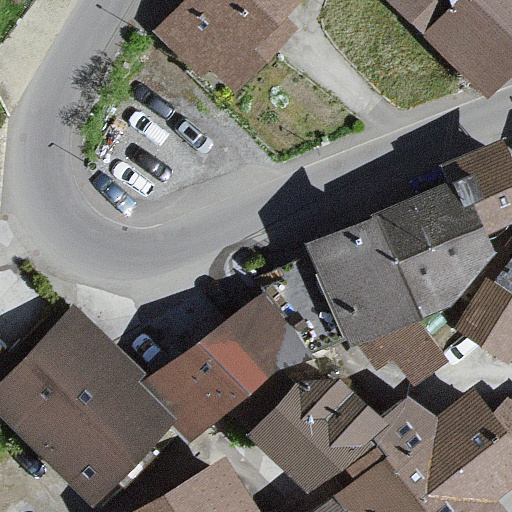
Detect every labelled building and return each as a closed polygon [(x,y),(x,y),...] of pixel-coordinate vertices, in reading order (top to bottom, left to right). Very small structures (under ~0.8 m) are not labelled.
[(190,0),(160,31),(204,74),(212,66),(236,90),(301,25),(288,12),(299,0),(190,0)] [(386,0),(409,21),(428,0),(386,0)] [(511,0),(456,0),(422,35),(482,94),(511,63),(511,0)] [(459,186),(389,215),(378,219),(310,248),(349,342),(359,338),(378,363),(394,351),(415,376),(440,357),(410,317),(418,313),(472,291),(468,281),(494,270),(479,233),(511,219),(511,168),(501,143),(450,165),(459,186)] [(511,270),(501,287),(511,294),(511,270)] [(458,324),(506,359),(511,350),(511,294),(501,287),(491,279),(458,324)] [(194,432),(237,396),(259,421),(317,372),(318,373),(322,370),(259,295),(201,344),(154,384),(194,432)] [(72,315),(0,389),(0,409),(93,499),(168,421),(128,384),(136,376),(101,342),(72,315)] [(0,327),(0,352),(12,338),(0,327)] [(253,426),(274,451),(324,510),(334,502),(348,489),(336,475),(374,442),(366,432),(367,432),(318,373),(317,372),(259,421),(253,426)] [(321,511),(502,511),(503,511),(489,495),(511,475),(511,443),(491,418),(467,390),(444,409),(428,423),(407,398),(367,432),(366,432),(374,442),(336,475),(348,489),(334,502),(324,510),(321,511)] [(511,406),(509,403),(491,418),(511,443),(511,406)] [(228,465),(143,511),(254,511),(243,491),(228,465)]
